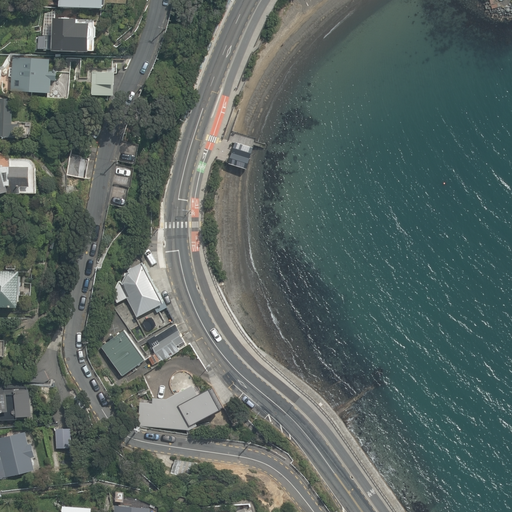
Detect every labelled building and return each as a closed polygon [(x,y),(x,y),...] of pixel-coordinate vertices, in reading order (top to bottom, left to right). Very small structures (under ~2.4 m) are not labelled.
[(97,37),(97,27),(95,25),(95,19),(54,18),(54,34),(43,34),(43,36),(39,36),(38,49),(54,49),(54,51),(91,52),(91,51),(94,51),(95,39),(97,37)] [(12,90),(50,93),(51,80),(56,80),(57,71),(50,70),(51,59),(13,57),(13,71),(6,71),(4,88),(12,89),(12,90)] [(93,69),(93,95),(113,95),(114,70),(93,69)] [(0,137),(21,138),(21,124),(13,124),(13,98),(0,98),(0,137)] [(223,160),(247,167),(253,145),(229,138),(223,160)] [(86,178),(90,158),(71,154),(67,175),(86,178)] [(0,193),(5,191),(20,194),(22,186),(31,186),(31,166),(2,167),(0,159),(0,193)] [(123,186),(111,185),(109,204),(121,205),(123,186)] [(127,298),(138,316),(155,307),(158,312),(167,306),(143,262),(129,270),(129,271),(128,272),(122,282),(120,281),(113,292),(116,297),(115,298),(118,303),(127,298)] [(0,305),(19,307),(20,271),(0,270),(0,305)] [(149,355),(154,364),(159,361),(160,362),(187,345),(177,323),(156,336),(155,335),(147,340),(155,352),(149,355)] [(102,346),(123,375),(145,359),(125,330),(115,337),(113,334),(109,337),(111,339),(102,346)] [(30,381),(45,382),(50,379),(45,369),(29,377),(30,381)] [(0,419),(17,418),(17,416),(32,415),(31,388),(28,388),(28,386),(0,387),(0,419)] [(139,425),(190,429),(198,424),(197,422),(222,408),(210,387),(196,395),(191,386),(168,398),(154,397),(153,403),(141,402),(139,425)] [(69,401),(81,418),(92,411),(81,393),(69,401)] [(57,428),(57,447),(72,447),(72,427),(57,428)] [(0,478),(3,478),(3,477),(35,470),(32,457),(35,456),(32,443),(29,444),(26,431),(0,437),(0,449),(1,455),(0,455),(0,478)] [(171,473),(192,481),(199,463),(176,459),(171,473)] [(150,511),(151,506),(116,503),(115,511),(150,511)]
